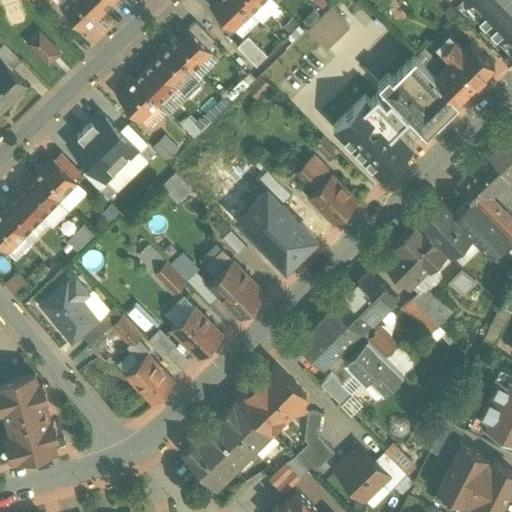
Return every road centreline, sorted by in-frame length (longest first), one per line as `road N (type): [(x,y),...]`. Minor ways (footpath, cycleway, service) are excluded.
road 1 (residential): [(511,79),(171,411),(131,439)]
road 2 (residential): [(153,0),(0,146)]
road 3 (residential): [(131,439),(0,286)]
road 4 (residential): [(131,439),(0,484)]
